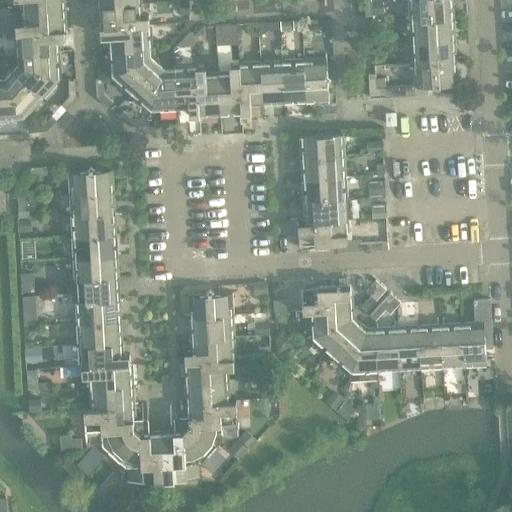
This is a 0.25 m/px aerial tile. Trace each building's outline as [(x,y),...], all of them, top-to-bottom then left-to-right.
[(63,0),(23,0),(24,10),(64,8),(63,0)] [(451,0),(411,0),(413,20),(453,18),(451,0)] [(189,1),(181,1),(181,14),(190,13),(189,1)] [(385,1),(372,1),(372,16),(373,22),(386,22),(385,1)] [(140,3),(100,6),(101,27),(150,24),(149,15),(141,15),(140,3)] [(17,23),(17,32),(65,29),(64,8),(24,10),(25,22),(17,23)] [(453,18),(413,20),(414,42),(454,39),(453,18)] [(293,21),(281,22),(282,30),(294,29),(293,21)] [(281,22),(259,23),(260,37),(268,29),(281,28),(281,22)] [(150,24),(101,27),(102,37),(110,36),(111,48),(151,46),(150,24)] [(230,24),(216,25),(217,44),(231,43),(230,24)] [(203,26),(194,26),(195,31),(195,35),(199,35),(204,30),(203,26)] [(65,29),(17,32),(18,54),(58,51),(58,39),(66,39),(65,29)] [(189,31),(179,43),(179,46),(195,45),(195,35),(195,31),(189,31)] [(454,39),(414,42),(415,63),(455,61),(454,39)] [(151,46),(111,48),(112,75),(151,55),(151,46)] [(58,51),(18,54),(19,63),(60,77),(58,51)] [(326,60),(305,61),(307,100),(328,99),(329,105),(330,105),(328,82),(331,79),(328,75),(327,53),(326,53),(326,60)] [(151,55),(112,75),(128,88),(155,58),(151,55)] [(155,58),(128,88),(136,95),(162,65),(155,58)] [(305,61),(283,62),(285,101),(307,100),(305,61)] [(455,61),(415,63),(416,85),(410,85),(410,86),(415,86),(428,85),(433,85),(437,88),(442,84),(462,83),(462,82),(456,83),(455,61)] [(283,62),(261,63),(264,102),(285,101),(283,62)] [(19,63),(12,70),(42,97),(60,77),(19,63)] [(261,63),(240,64),(243,112),(252,112),(252,103),(264,102),(261,63)] [(231,73),(219,73),(221,113),(243,112),(240,64),(230,64),(231,73)] [(162,65),(136,95),(151,109),(165,68),(162,65)] [(197,66),(175,67),(177,107),(190,107),(190,115),(200,115),(197,66)] [(206,66),(197,66),(200,115),(221,113),(219,73),(207,74),(206,66)] [(165,68),(151,109),(177,107),(175,67),(165,68)] [(12,70),(6,77),(25,116),(42,97),(12,70)] [(0,117),(25,116),(6,77),(0,77),(0,117)] [(428,85),(415,86),(416,95),(429,94),(428,85)] [(104,93),(98,94),(98,97),(109,107),(114,102),(104,94),(104,93)] [(76,95),(69,95),(70,96),(61,105),(66,109),(77,98),(76,95)] [(134,126),(133,119),(124,111),(119,116),(131,126),(134,126)] [(395,112),(387,113),(388,124),(396,124),(395,112)] [(44,124),(44,131),(47,131),(57,120),(52,115),(44,124)] [(302,135),(303,157),(343,155),(342,133),(348,133),(348,132),(296,135),(296,136),(302,135)] [(383,142),(368,142),(369,152),(383,152),(383,142)] [(343,155),(303,157),(305,179),(345,176),(343,155)] [(72,171),(73,193),(113,191),(112,169),(118,169),(118,168),(95,169),(91,166),(88,170),(66,171),(66,172),(72,171)] [(345,176),(305,179),(306,200),(346,198),(345,176)] [(385,181),(371,182),(372,196),(386,195),(385,181)] [(113,191),(73,193),(74,215),(114,212),(113,191)] [(28,217),(26,195),(18,196),(20,217),(28,217)] [(306,200),(307,221),(307,222),(347,219),(346,198),(306,200)] [(114,212),(74,215),(75,236),(115,234),(114,212)] [(31,219),(18,220),(19,232),(31,232),(31,219)] [(307,222),(307,221),(298,221),(300,245),(300,246),(300,247),(301,248),(302,249),(304,249),(305,249),(317,248),(317,244),(348,242),(347,219),(307,222)] [(115,234),(75,236),(76,258),(116,255),(115,234)] [(116,255),(76,258),(78,280),(118,277),(116,255)] [(33,272),(21,273),(22,292),(34,291),(33,272)] [(118,277),(78,280),(78,293),(79,301),(119,299),(118,277)] [(366,291),(371,296),(381,284),(377,280),(366,291)] [(303,311),(312,310),(312,309),(352,307),(351,285),(319,287),(319,282),(307,282),(305,283),(304,283),(303,284),(303,285),(302,286),(302,287),(303,311)] [(267,283),(255,284),(256,296),(268,295),(267,283)] [(381,284),(371,296),(376,300),(387,289),(381,284)] [(191,295),(192,317),(232,314),(231,293),(237,292),(237,291),(214,293),(211,290),(207,293),(185,295),(191,295)] [(391,293),(381,304),(386,308),(396,297),(391,293)] [(36,296),(23,296),(23,309),(36,308),(36,296)] [(371,296),(361,307),(366,311),(376,300),(371,296)] [(386,308),(386,309),(391,313),(401,302),(396,297),(386,308)] [(119,299),(79,301),(80,323),(120,321),(119,299)] [(476,323),(463,324),(465,364),(487,363),(487,369),(488,369),(487,349),(494,349),(491,299),(474,300),(476,323)] [(386,308),(381,304),(371,315),(376,320),(386,309),(386,308)] [(312,309),(312,310),(314,335),(353,317),(352,307),(312,309)] [(232,314),(192,317),(193,338),(233,336),(232,314)] [(353,317),(314,335),(333,353),(360,323),(353,317)] [(120,321),(80,323),(81,345),(121,342),(120,321)] [(269,322),(255,323),(255,335),(270,334),(269,322)] [(360,323),(333,353),(353,370),(367,329),(360,323)] [(463,324),(441,325),(443,365),(465,364),(463,324)] [(441,325),(419,327),(422,367),(443,365),(441,325)] [(35,326),(24,326),(25,338),(31,337),(36,332),(35,326)] [(419,327),(398,328),(400,368),(422,367),(419,327)] [(398,328),(376,329),(379,369),(400,368),(398,328)] [(353,370),(349,380),(349,381),(379,379),(379,369),(376,329),(367,329),(353,370)] [(185,351),(186,360),(234,357),(233,336),(193,338),(194,350),(185,351)] [(283,336),(276,337),(278,353),(292,345),(290,340),(283,336)] [(121,342),(81,345),(82,366),(131,363),(130,354),(122,354),(121,342)] [(41,347),(26,348),(26,362),(42,361),(41,347)] [(234,357),(186,360),(187,382),(227,380),(226,367),(235,367),(234,357)] [(131,363),(82,366),(83,376),(91,375),(92,387),(132,385),(131,363)] [(37,369),(27,369),(27,379),(38,379),(37,369)] [(227,380),(187,382),(188,403),(228,401),(228,400),(227,380)] [(92,387),(93,408),(93,409),(133,406),(132,385),(92,387)] [(335,388),(327,398),(337,406),(345,397),(335,388)] [(41,398),(30,399),(31,412),(42,411),(41,398)] [(338,407),(337,408),(347,416),(354,407),(344,399),(338,407)] [(228,401),(188,403),(190,425),(222,423),(223,437),(238,436),(238,438),(239,438),(237,400),(228,400),(228,401)] [(93,409),(93,408),(85,409),(87,447),(88,447),(88,445),(102,444),(102,430),(134,428),(133,406),(93,409)] [(184,431),(185,448),(186,464),(200,463),(202,463),(223,439),(223,437),(222,423),(190,425),(189,425),(184,431)] [(102,430),(102,444),(102,446),(127,467),(129,467),(143,466),(142,450),(141,433),(135,428),(134,428),(102,430)] [(150,466),(150,473),(150,482),(180,480),(179,472),(179,464),(178,448),(177,431),(148,433),(149,450),(150,466)] [(247,431),(240,439),(249,447),(256,439),(247,431)] [(238,440),(230,449),(239,457),(247,448),(238,440)] [(200,463),(186,464),(179,464),(179,472),(200,471),(200,463)] [(150,466),(143,466),(129,467),(129,475),(150,473),(150,466)] [(200,471),(179,472),(180,480),(203,479),(203,478),(201,478),(200,471)] [(150,473),(129,475),(129,482),(127,482),(127,483),(150,482),(150,473)] [(117,486),(109,495),(124,509),(132,500),(117,486)]
